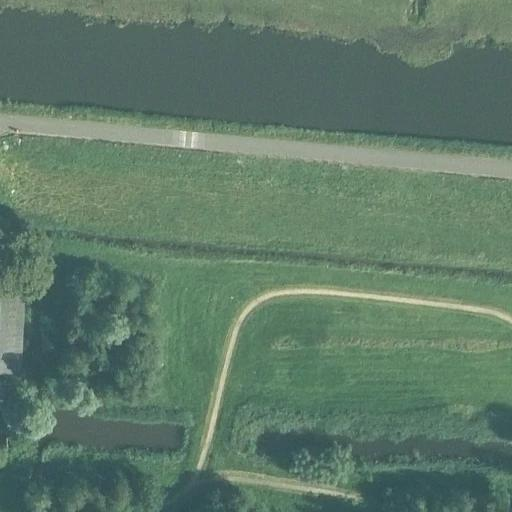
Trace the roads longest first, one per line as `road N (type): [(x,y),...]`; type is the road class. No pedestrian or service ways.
road 1 (unclassified): [(511,169),(0,125)]
road 2 (unknown): [(511,322),(493,311),(282,291),(248,320),(195,477)]
